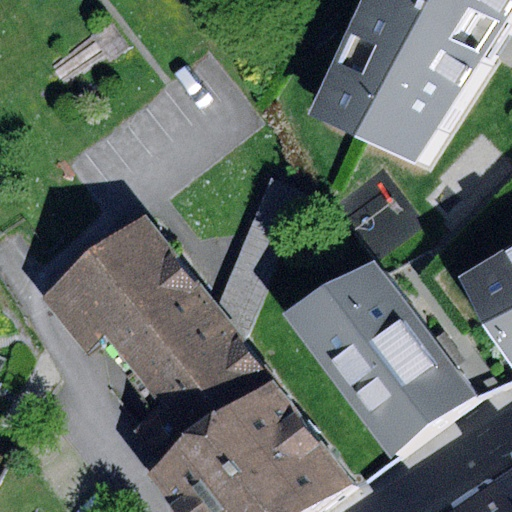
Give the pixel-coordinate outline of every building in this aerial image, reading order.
[(511,18),(511,0),(364,0),(311,117),(420,166),(488,57),(452,41),(471,10),(507,27),(511,18)] [(271,180),(215,313),(243,350),(305,192),(271,180)] [(128,430),(162,473),(273,388),(243,350),(215,313),(145,224),(46,303),(83,349),(104,333),(161,404),(136,423),(128,430)] [(511,249),(464,277),(511,360),(511,249)] [(374,265),(286,315),(394,460),(481,399),(374,265)] [(162,473),(154,475),(182,511),(308,511),(346,483),(273,388),(162,473)] [(0,464),(31,412),(0,395),(0,464)] [(511,511),(511,469),(449,511),(511,511)]
